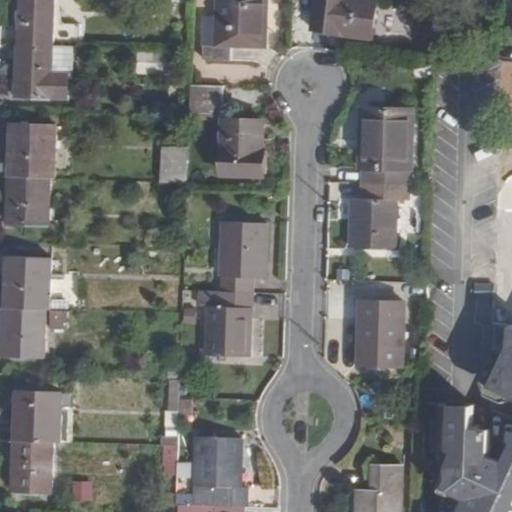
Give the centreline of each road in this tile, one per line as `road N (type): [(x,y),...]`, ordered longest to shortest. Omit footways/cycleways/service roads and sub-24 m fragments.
road 1 (residential): [(303,383),(310,88)]
road 2 (residential): [(299,458),(325,454),(344,422),(328,389),(303,383)]
